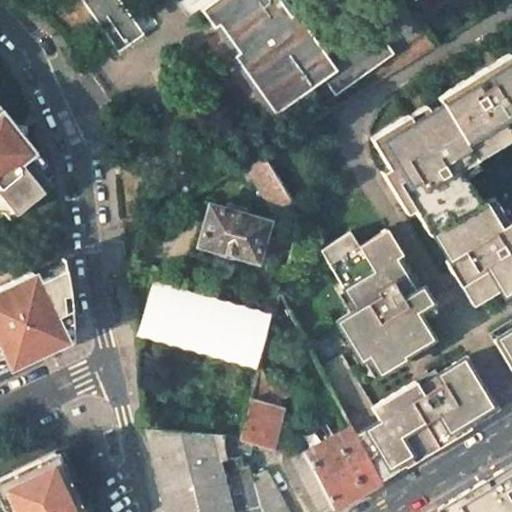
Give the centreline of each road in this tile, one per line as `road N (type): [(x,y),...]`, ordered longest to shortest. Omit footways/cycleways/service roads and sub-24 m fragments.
road 1 (residential): [(112,364),(82,160),(40,63),(0,15)]
road 2 (unknown): [(511,391),(347,131)]
road 3 (residential): [(511,428),(371,511)]
road 4 (residential): [(145,511),(112,364)]
road 5 (residential): [(0,418),(112,364)]
